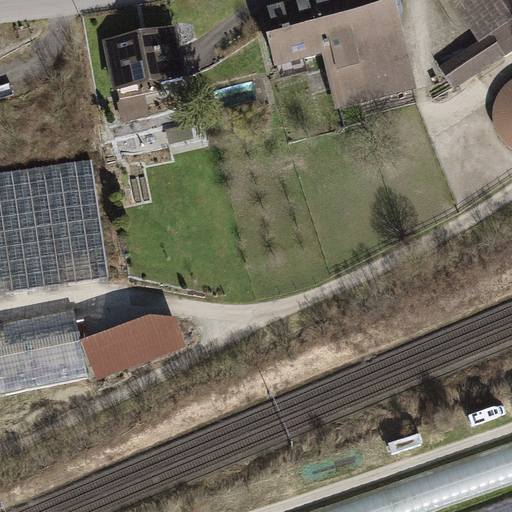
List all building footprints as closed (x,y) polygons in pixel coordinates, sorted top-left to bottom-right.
[(338,107),(372,98),(344,0),(308,0),(262,13),(277,66),(324,53),(338,107)] [(344,0),(372,98),(411,87),(387,0),(344,0)] [(511,7),(507,0),(448,0),(479,47),(439,72),(455,97),(511,59),(511,7)] [(173,35),(101,47),(109,99),(181,87),(173,35)] [(511,86),(504,91),(493,107),(491,126),(494,139),(505,153),(511,156),(511,86)] [(0,301),(107,284),(88,166),(0,180),(0,301)] [(70,315),(0,328),(0,402),(83,387),(70,315)] [(78,353),(95,392),(184,355),(173,329),(147,324),(78,353)] [(511,511),(511,446),(322,511),(511,511)]
